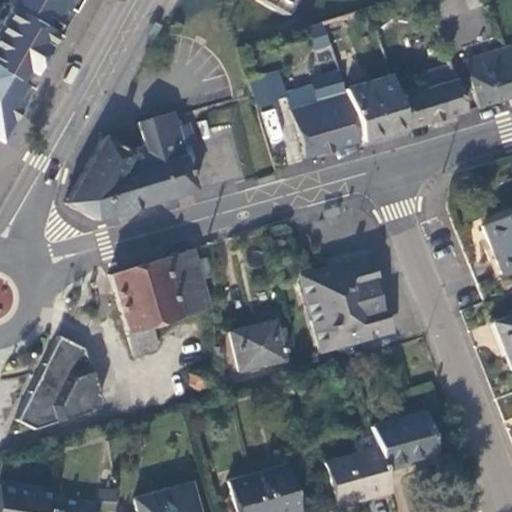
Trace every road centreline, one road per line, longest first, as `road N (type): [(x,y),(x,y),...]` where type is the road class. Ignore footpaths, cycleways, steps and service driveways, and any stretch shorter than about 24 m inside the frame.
road 1 (residential): [(384,173),(58,262),(29,284)]
road 2 (residential): [(511,502),(384,173)]
road 3 (secondary): [(2,258),(139,0)]
road 4 (residential): [(511,129),(384,173)]
